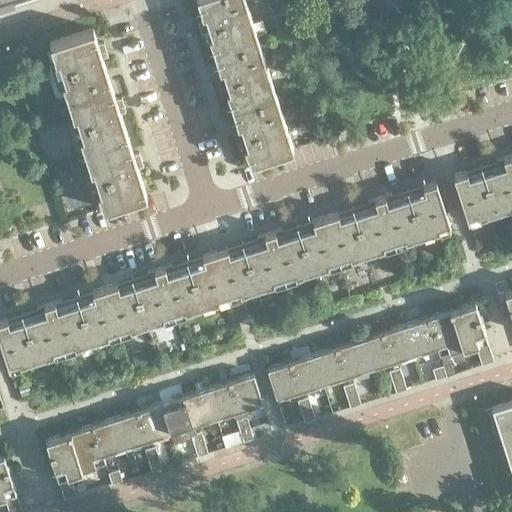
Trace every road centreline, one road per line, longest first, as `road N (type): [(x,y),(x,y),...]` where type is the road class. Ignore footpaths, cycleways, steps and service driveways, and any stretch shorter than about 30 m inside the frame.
road 1 (residential): [(207,208),(511,110)]
road 2 (residential): [(207,208),(140,0)]
road 3 (residential): [(0,275),(207,208)]
